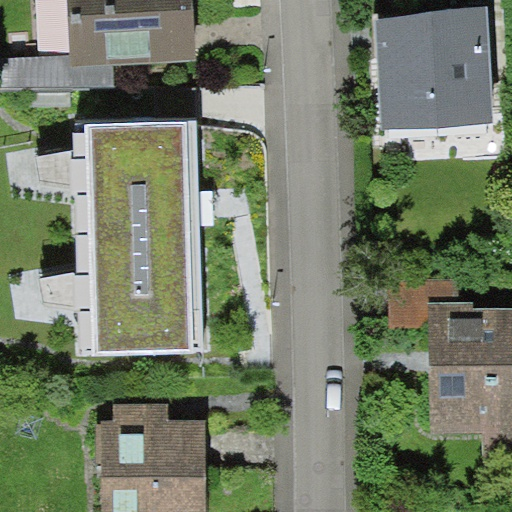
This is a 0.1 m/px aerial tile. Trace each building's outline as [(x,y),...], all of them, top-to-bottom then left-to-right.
[(0,58),(2,86),(110,85),(110,54),(192,49),(191,28),(189,0),(69,0),(72,55),(0,58)] [(439,8),(439,16),(381,19),(382,48),(379,49),(380,68),(383,68),(384,82),(386,119),(437,116),(436,91),(485,88),(481,6),(439,8)] [(191,117),(98,119),(103,345),(197,343),(191,117)] [(456,308),(455,278),(391,279),(392,318),(432,317),(433,396),(434,421),(511,419),(511,313),(468,314),(468,308),(456,308)] [(153,422),(152,407),(115,407),(115,422),(99,423),(99,457),(103,457),(103,511),(203,511),(203,493),(203,422),(153,422)]
